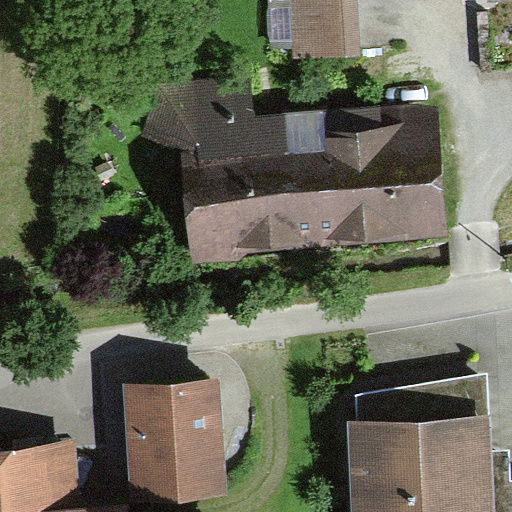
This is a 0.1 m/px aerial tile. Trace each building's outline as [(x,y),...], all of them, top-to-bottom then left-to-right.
[(302,0),(306,57),(353,54),(349,0),(302,0)] [(431,232),(420,117),(172,142),(183,257),(431,232)] [(206,511),(199,382),(113,387),(121,511),(206,511)] [(474,417),(337,425),(342,511),(511,511),(511,484),(478,486),(474,417)] [(61,446),(0,451),(0,511),(95,511),(95,508),(67,511),(61,446)]
